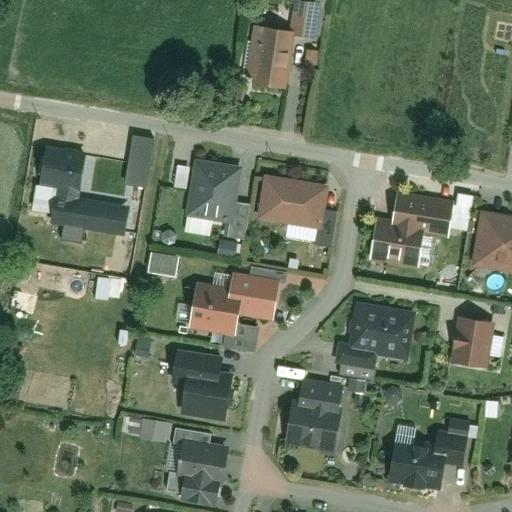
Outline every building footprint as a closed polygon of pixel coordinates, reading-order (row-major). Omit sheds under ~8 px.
[(300,5),(296,35),(316,37),(320,8),(300,5)] [(259,28),(250,85),(287,91),(296,35),(259,28)] [(54,226),(127,239),(133,204),(87,196),(92,161),(50,154),(43,187),(61,191),(54,226)] [(199,154),(187,219),(235,226),(247,162),(199,154)] [(268,178),(260,220),(326,232),(333,189),(268,178)] [(431,236),(451,240),(456,204),(400,194),(395,221),(379,218),(371,258),(425,267),(431,236)] [(511,215),(485,210),(477,263),(511,269),(511,215)] [(233,292),(197,287),(190,330),(245,340),(249,319),(277,324),(284,283),(235,275),(233,292)] [(343,335),(337,364),(377,373),(380,358),(411,363),(420,315),(358,304),(352,337),(343,335)] [(460,319),(453,361),(491,369),(499,325),(460,319)] [(24,348),(4,344),(1,356),(21,361),(24,348)] [(188,411),(233,418),(242,362),(179,352),(174,383),(193,387),(188,411)] [(293,445),(337,452),(349,394),(304,386),(293,445)] [(476,440),(450,436),(446,460),(472,465),(476,440)] [(175,499),(223,507),(234,451),(184,442),(175,499)] [(397,452),(391,484),(441,492),(446,460),(397,452)]
